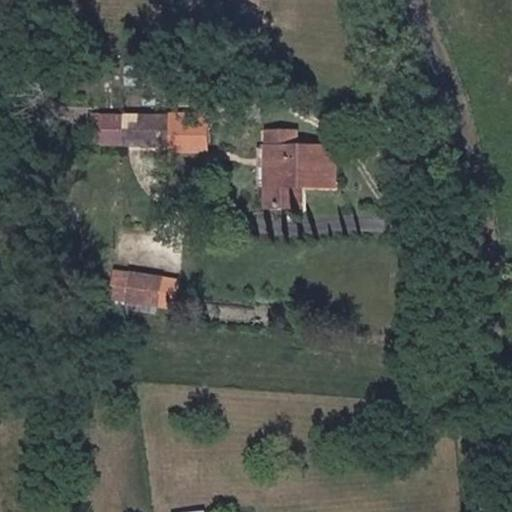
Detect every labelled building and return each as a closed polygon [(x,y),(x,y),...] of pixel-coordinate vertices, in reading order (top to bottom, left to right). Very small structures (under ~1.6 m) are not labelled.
[(219,155),(222,117),(165,113),(162,151),(219,155)] [(104,122),(104,143),(126,143),(127,122),(104,122)] [(269,206),(294,208),(296,194),(334,197),(338,154),(304,150),(305,133),(276,130),(269,206)] [(117,266),(113,302),(128,304),(132,267),(117,266)] [(181,305),(184,273),(134,268),(131,300),(181,305)]
